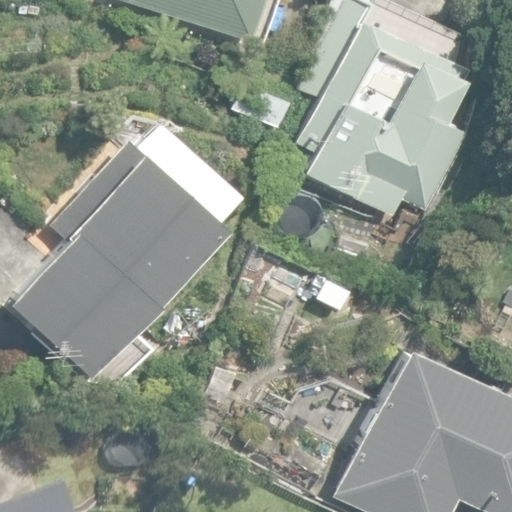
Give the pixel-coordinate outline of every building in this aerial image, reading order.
[(133,0),(249,38),(261,0),(133,0)] [(291,141),(394,209),(401,195),(421,204),(460,124),(443,116),(466,64),(351,11),(291,141)] [(228,105),(272,123),(283,97),(238,79),(228,105)] [(5,296),(94,369),(216,218),(237,192),(150,122),(132,144),(122,135),(50,224),(58,231),(5,296)] [(306,297),(339,312),(350,289),(316,274),(306,297)] [(325,488),(375,511),(442,511),(452,492),(496,511),(511,511),(511,391),(395,337),(325,488)] [(0,505),(0,511),(61,511),(51,486),(0,505)]
